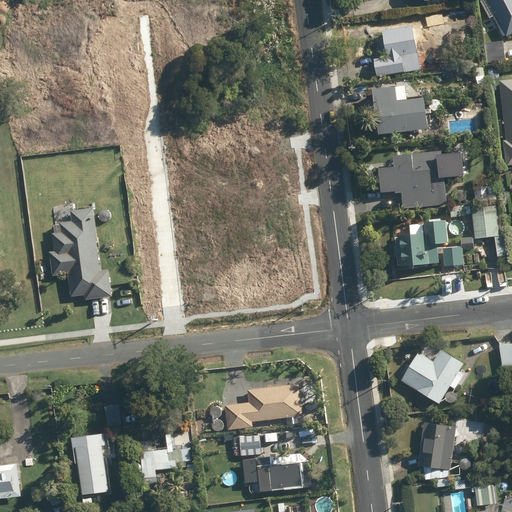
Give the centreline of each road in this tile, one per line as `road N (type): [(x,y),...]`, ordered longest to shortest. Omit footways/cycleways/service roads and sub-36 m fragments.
road 1 (residential): [(0,366),(349,328)]
road 2 (tertiary): [(349,328),(306,0)]
road 3 (tertiary): [(372,511),(349,328)]
road 4 (residential): [(349,328),(511,307)]
